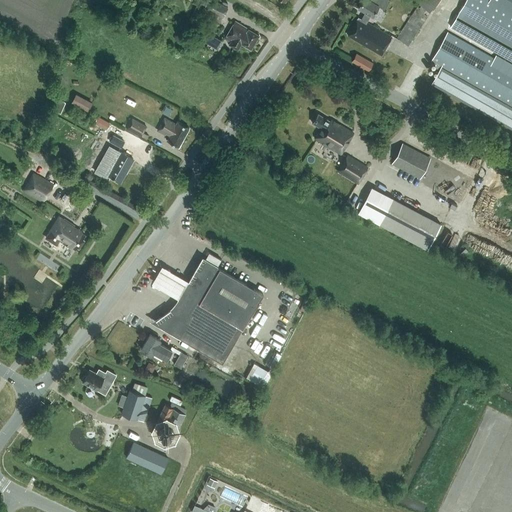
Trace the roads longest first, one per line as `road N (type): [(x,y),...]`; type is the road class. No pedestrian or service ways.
road 1 (tertiary): [(38,393),(295,42)]
road 2 (unclassified): [(511,161),(295,42)]
